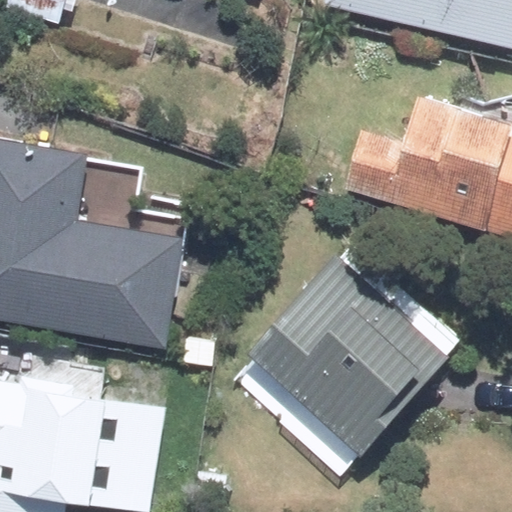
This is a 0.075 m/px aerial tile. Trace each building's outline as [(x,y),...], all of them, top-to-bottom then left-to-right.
[(84,0),(5,0),(3,6),(73,32),(84,0)] [(511,0),(328,0),(327,5),(511,42),(511,0)] [(511,119),(383,81),(351,189),(511,236),(511,119)] [(0,139),(0,322),(170,353),(197,204),(141,194),(146,165),(0,139)] [(335,245),(241,348),(370,465),(464,362),(335,245)] [(126,355),(0,334),(0,511),(73,511),(76,500),(150,511),(152,511),(171,404),(119,395),(126,355)]
